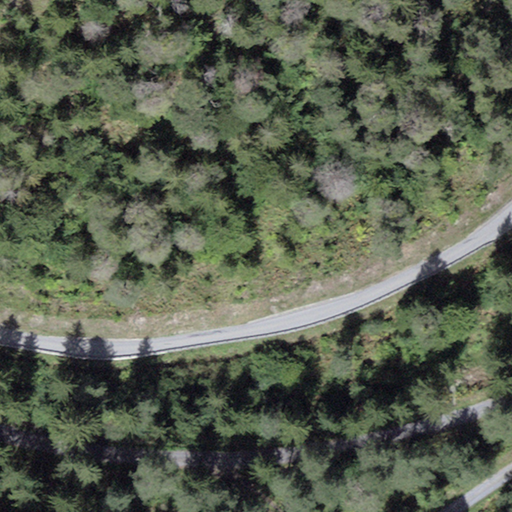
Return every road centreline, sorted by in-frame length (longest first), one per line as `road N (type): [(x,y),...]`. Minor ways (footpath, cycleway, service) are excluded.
road 1 (unclassified): [(0,335),(117,348),(246,331),(359,299),(511,216)]
road 2 (track): [(511,398),(402,433),(222,461),(64,449),(0,429)]
